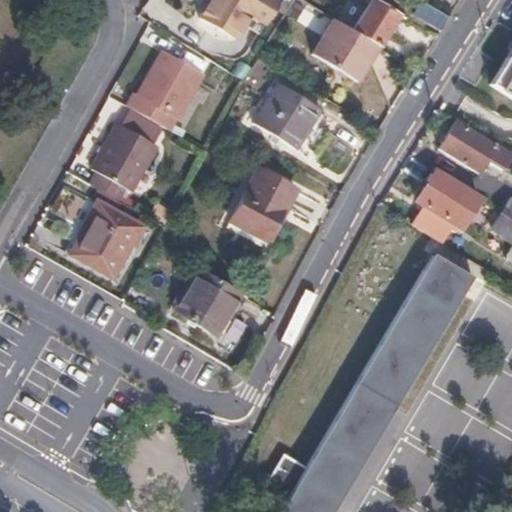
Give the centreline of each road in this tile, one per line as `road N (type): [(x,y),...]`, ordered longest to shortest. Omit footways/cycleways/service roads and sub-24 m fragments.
road 1 (residential): [(483,0),(249,396),(234,409)]
road 2 (residential): [(0,282),(212,405),(234,409)]
road 3 (residential): [(111,0),(108,42),(0,236)]
